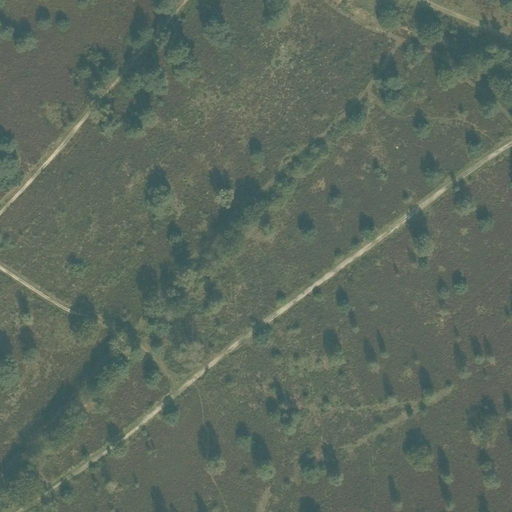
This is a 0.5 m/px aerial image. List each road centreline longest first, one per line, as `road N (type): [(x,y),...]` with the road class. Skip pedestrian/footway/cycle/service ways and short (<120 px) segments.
road 1 (track): [(181,389),(431,197),(511,145)]
road 2 (track): [(16,511),(181,389)]
